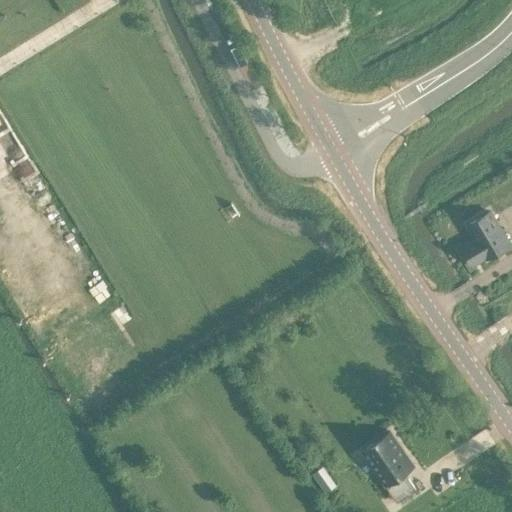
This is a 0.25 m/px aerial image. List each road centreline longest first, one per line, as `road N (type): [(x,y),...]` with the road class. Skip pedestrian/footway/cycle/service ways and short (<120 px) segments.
road 1 (tertiary): [(331,152),(511,423)]
road 2 (motorway): [(331,152),(468,67),(511,30)]
road 3 (tertiary): [(254,0),(331,152)]
